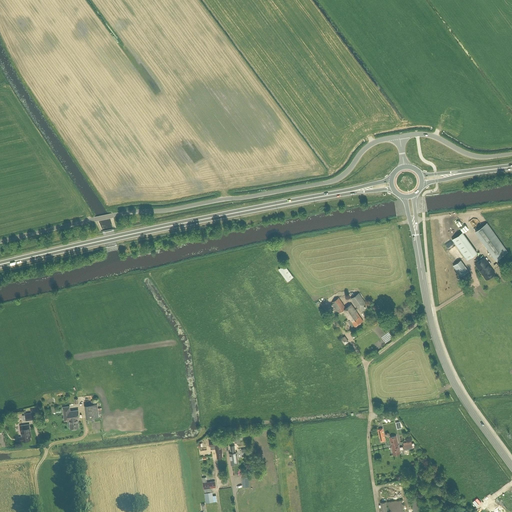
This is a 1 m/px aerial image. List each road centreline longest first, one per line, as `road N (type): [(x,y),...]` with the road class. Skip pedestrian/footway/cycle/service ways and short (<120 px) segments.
road 1 (unclassified): [(0,241),(333,180),(372,142),(399,136)]
road 2 (tertiary): [(511,466),(444,363),(415,234)]
road 3 (trunk): [(351,191),(139,232)]
road 4 (unclassified): [(376,511),(365,363)]
road 5 (trunk): [(0,265),(139,232)]
